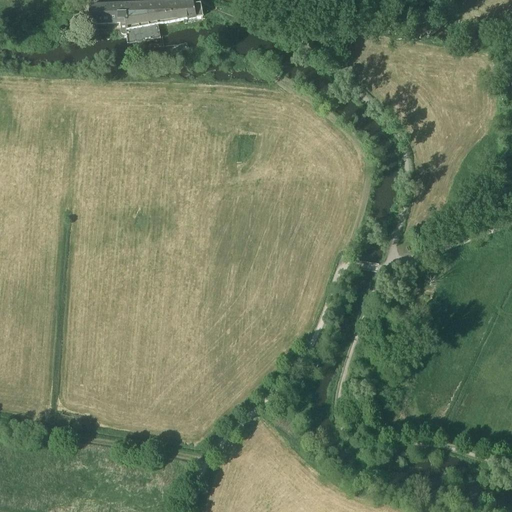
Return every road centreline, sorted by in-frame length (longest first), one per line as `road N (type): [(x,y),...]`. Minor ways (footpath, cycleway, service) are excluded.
road 1 (track): [(184,511),(202,465),(293,374),(339,269),(381,269)]
road 2 (track): [(381,269),(407,201),(403,150),(393,131),(300,47),(302,21)]
road 3 (track): [(202,465),(0,427)]
road 4 (track): [(381,269),(511,225)]
